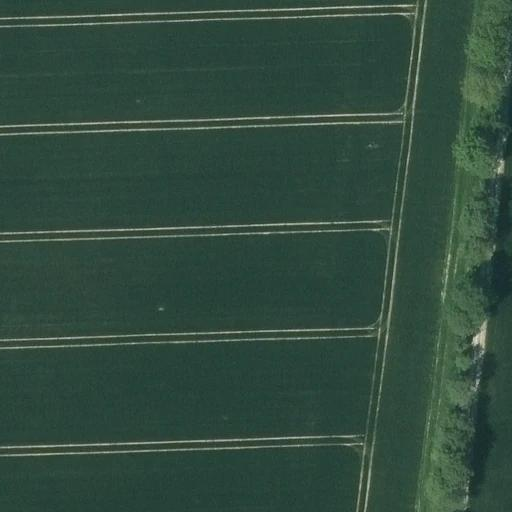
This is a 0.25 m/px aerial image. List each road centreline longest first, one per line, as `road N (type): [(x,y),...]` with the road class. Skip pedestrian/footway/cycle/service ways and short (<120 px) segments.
road 1 (track): [(475,0),(421,511)]
road 2 (track): [(511,0),(459,511)]
